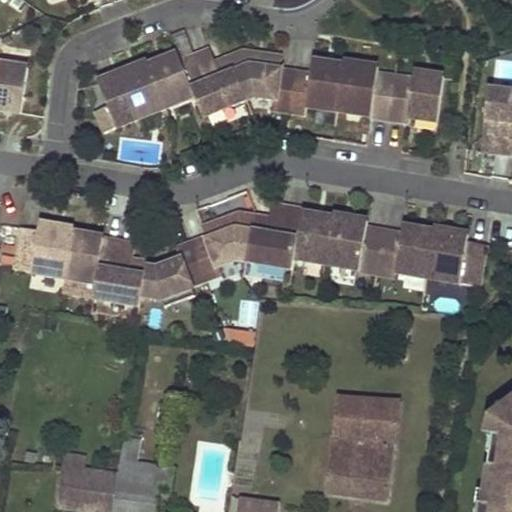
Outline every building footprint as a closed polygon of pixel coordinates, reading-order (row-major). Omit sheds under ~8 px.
[(212,51),(197,57),(208,86),(194,92),(197,98),(200,105),(205,119),(231,108),(248,101),(237,74),(233,76),(231,70),(221,74),(218,65),(212,51)] [(246,54),(227,61),(231,70),(233,76),(237,74),(248,101),(258,98),(277,100),(276,111),(292,113),(298,75),(282,73),(284,59),(246,54)] [(180,56),(151,68),(164,100),(168,109),(175,107),(185,103),(197,98),(194,92),(208,86),(197,57),(183,63),(180,56)] [(231,70),(227,61),(218,65),(221,74),(231,70)] [(150,64),(135,70),(138,78),(144,76),(143,71),(151,68),(150,64)] [(313,77),(298,75),(292,113),(308,115),(310,109),(339,113),(345,68),(315,64),(313,77)] [(346,64),(345,68),(355,70),(354,74),(361,75),(362,67),(346,64)] [(11,67),(0,65),(0,111),(23,114),(30,70),(11,67)] [(355,70),(345,68),(339,113),(384,119),(391,120),(397,79),(385,77),(379,76),(380,69),(362,67),(361,75),(354,74),(355,70)] [(112,79),(101,84),(102,89),(119,130),(168,109),(164,100),(151,68),(143,71),(144,76),(138,78),(135,70),(112,79)] [(415,81),(397,79),(391,120),(410,123),(410,119),(440,123),(446,79),(416,74),(415,81)] [(486,131),(483,151),(511,154),(511,94),(490,92),(486,131)] [(270,230),(259,228),(258,235),(254,234),(249,263),(270,266),(295,271),(297,260),(300,242),(285,239),(290,209),(279,207),(274,207),(271,221),(270,230)] [(306,212),(290,209),(285,239),(300,242),(297,260),(327,265),(335,221),(306,216),(306,212)] [(209,240),(195,245),(208,281),(223,275),(221,268),(239,261),(249,263),(254,234),(258,235),(259,228),(261,219),(242,216),(205,229),(209,240)] [(336,217),(335,221),(344,223),(344,228),(350,229),(351,220),(336,217)] [(271,221),(261,219),(259,228),(270,230),(271,221)] [(344,223),(335,221),(327,265),(379,275),(386,233),(369,230),(370,223),(351,220),(350,229),(344,228),(344,223)] [(40,232),(23,229),(15,271),(34,274),(68,280),(76,235),(66,234),(65,238),(59,237),(60,229),(42,226),(41,232),(40,232)] [(76,232),(60,229),(59,237),(65,238),(66,234),(76,235),(76,232)] [(404,236),(386,233),(379,275),(398,278),(398,274),(428,279),(435,235),(405,229),(404,236)] [(436,231),(435,235),(445,236),(444,241),(450,242),(452,233),(436,231)] [(445,236),(435,235),(428,279),(481,288),(488,246),(470,243),(470,237),(452,233),(450,242),(444,241),(445,236)] [(121,243),(76,235),(68,280),(98,285),(101,271),(116,273),(121,243)] [(137,246),(121,243),(116,273),(101,271),(98,285),(96,300),(142,308),(144,297),(148,273),(133,271),(134,263),(137,246)] [(150,269),(148,269),(148,273),(144,297),(146,297),(164,300),(167,308),(197,297),(193,286),(208,281),(195,245),(179,251),(183,262),(164,268),(164,272),(150,269)] [(148,273),(148,269),(149,266),(134,263),(133,271),(148,273)] [(254,346),(256,331),(228,327),(226,343),(254,346)] [(412,327),(396,327),(394,362),(410,362),(412,327)] [(404,402),(340,394),(328,491),(391,499),(404,402)] [(511,511),(511,403),(499,402),(481,511),(511,511)] [(155,511),(159,491),(162,466),(135,462),(138,443),(124,440),(118,470),(116,484),(118,484),(113,511),(155,511)] [(64,468),(57,509),(79,511),(108,511),(116,469),(89,465),(88,472),(64,468)] [(162,466),(159,491),(164,491),(168,468),(162,466)] [(278,511),(279,499),(239,497),(238,511),(278,511)]
